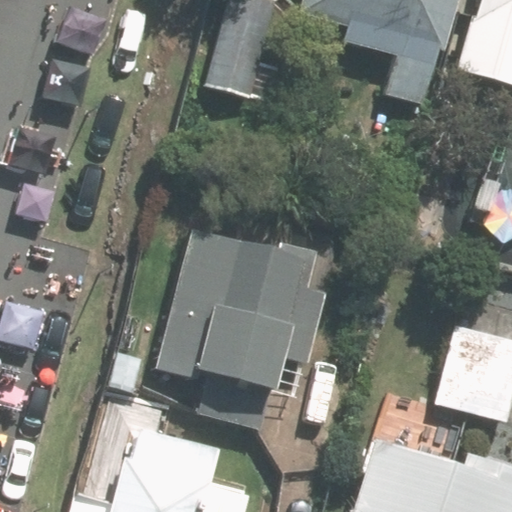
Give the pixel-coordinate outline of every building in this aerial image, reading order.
[(292,0),(290,10),(340,23),(336,40),(389,54),(379,95),(422,107),(450,0),(292,0)] [(511,0),(474,0),(465,34),(511,46),(511,0)] [(263,44),(214,33),(201,92),(249,103),(263,44)] [(501,207),(506,212),(511,215),(511,151),(509,153),(504,156),(500,161),(496,166),(494,172),(493,178),(492,184),(493,190),(495,197),(497,202),(501,207)] [(308,259),(181,227),(145,368),(196,381),(198,374),(267,391),(275,360),(302,367),(321,293),(301,288),(308,259)] [(511,390),(511,339),(448,323),(427,402),(503,423),(511,390)] [(196,511),(212,449),(124,427),(102,511),(196,511)] [(507,511),(511,502),(511,486),(367,441),(343,511),(507,511)]
